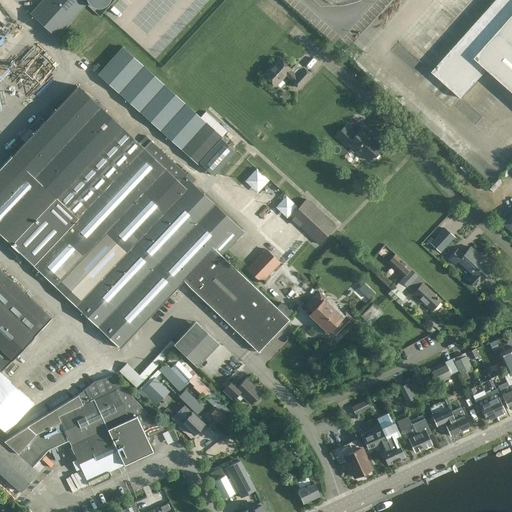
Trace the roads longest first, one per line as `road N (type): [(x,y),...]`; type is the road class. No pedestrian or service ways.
road 1 (unclassified): [(511,249),(294,31)]
road 2 (unknown): [(68,62),(258,243)]
road 3 (unclassified): [(342,505),(511,428)]
road 4 (residential): [(342,505),(300,415),(249,358)]
road 5 (unknown): [(300,415),(416,357)]
road 6 (residential): [(213,511),(184,454),(129,478)]
